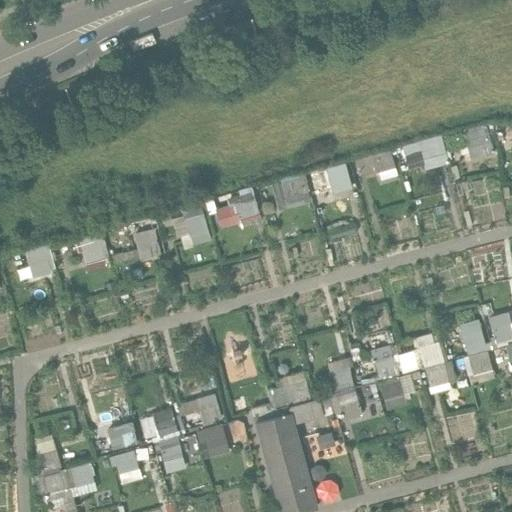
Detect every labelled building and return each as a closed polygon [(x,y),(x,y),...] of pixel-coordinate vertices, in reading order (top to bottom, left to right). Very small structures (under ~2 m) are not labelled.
[(444,167),(444,145),(403,146),(403,168),(444,167)] [(392,151),(371,154),(373,179),(395,176),(392,151)] [(345,164),(269,180),(275,211),(333,198),(332,193),(351,189),(345,164)] [(211,203),(219,227),(260,214),(251,189),(211,203)] [(172,221),(178,246),(208,239),(202,214),(172,221)] [(128,222),(139,257),(162,250),(151,216),(128,222)] [(85,271),(109,264),(101,232),(77,238),(85,271)] [(45,244),(24,248),(29,275),(51,271),(45,244)] [(511,334),(506,311),(485,316),(490,338),(482,341),(479,329),(459,334),(463,352),(511,340),(511,334)] [(420,367),(440,361),(432,331),(412,337),(420,367)] [(369,349),(375,374),(396,369),(390,344),(369,349)] [(411,349),(394,354),(400,373),(417,367),(411,349)] [(464,374),(490,370),(487,351),(461,355),(464,374)] [(325,363),(333,389),(353,383),(346,357),(325,363)] [(427,392),(447,389),(444,363),(424,366),(427,392)] [(406,403),(398,374),(376,380),(384,409),(406,403)] [(274,511),(300,511),(314,509),(292,423),(357,407),(353,391),(250,417),(274,511)] [(198,410),(201,424),(221,419),(214,392),(178,402),(181,415),(198,410)] [(170,409),(138,415),(143,437),(174,431),(170,409)] [(103,424),(112,448),(128,442),(119,418),(103,424)] [(221,424),(195,428),(200,455),(226,451),(221,424)] [(156,445),(166,472),(184,465),(174,438),(156,445)] [(131,449),(112,453),(116,472),(135,468),(131,449)] [(47,500),(94,485),(86,460),(39,475),(47,500)]
